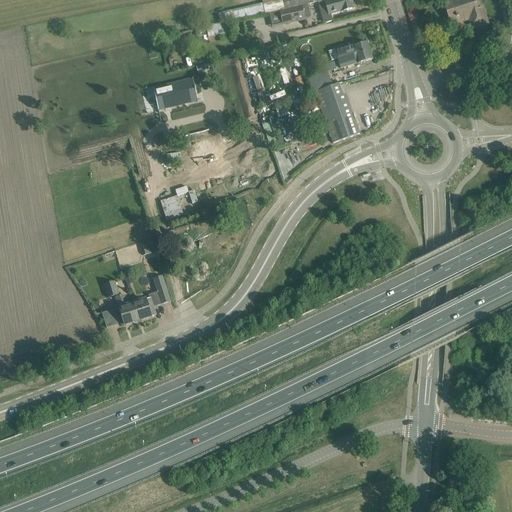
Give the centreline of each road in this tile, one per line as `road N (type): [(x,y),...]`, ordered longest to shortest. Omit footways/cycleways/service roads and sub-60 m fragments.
road 1 (motorway): [(511,236),(198,386),(0,464)]
road 2 (motorway): [(20,511),(215,429),(511,283)]
road 3 (tertiary): [(0,413),(192,336),(236,306),(295,212)]
road 4 (unclassified): [(192,511),(368,433),(425,427)]
road 5 (tertiary): [(426,407),(436,364),(441,178)]
road 6 (tertiary): [(425,182),(426,407)]
road 7 (tertiary): [(395,141),(328,174),(295,212)]
road 8 (tertiary): [(420,118),(388,0)]
